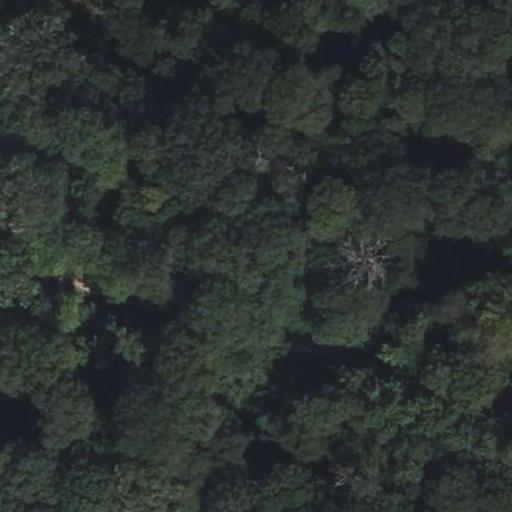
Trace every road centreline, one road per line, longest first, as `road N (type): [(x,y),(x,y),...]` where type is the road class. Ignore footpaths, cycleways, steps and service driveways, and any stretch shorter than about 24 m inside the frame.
road 1 (unknown): [(0,250),(511,413)]
road 2 (track): [(32,0),(33,511)]
